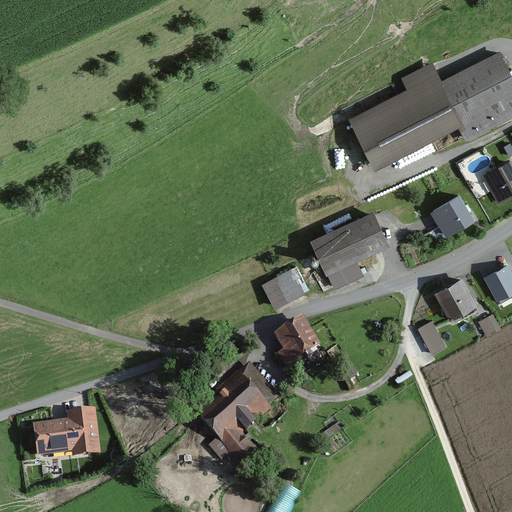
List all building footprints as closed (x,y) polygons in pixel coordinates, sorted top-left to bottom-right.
[(511,76),(500,53),(442,82),(432,62),(402,77),(409,89),(350,118),(376,170),(462,127),(468,140),(511,117),(511,76)] [(511,165),(490,178),(505,204),(511,199),(511,165)] [(460,197),(432,212),(446,237),(474,222),(460,197)] [(383,211),(322,239),(336,271),(397,243),(383,211)] [(511,263),(487,277),(500,301),(511,294),(511,263)] [(295,272),(268,287),(281,311),(308,295),(295,272)] [(470,277),(440,292),(455,320),(485,304),(470,277)] [(495,318),(483,325),(490,336),(502,330),(495,318)] [(432,321),(418,329),(433,355),(447,348),(432,321)] [(307,323),(278,341),(295,368),(324,350),(307,323)] [(281,398),(255,369),(201,419),(245,467),(261,451),(243,432),(281,398)] [(76,425),(39,427),(41,458),(100,454),(97,412),(75,414),(76,425)]
